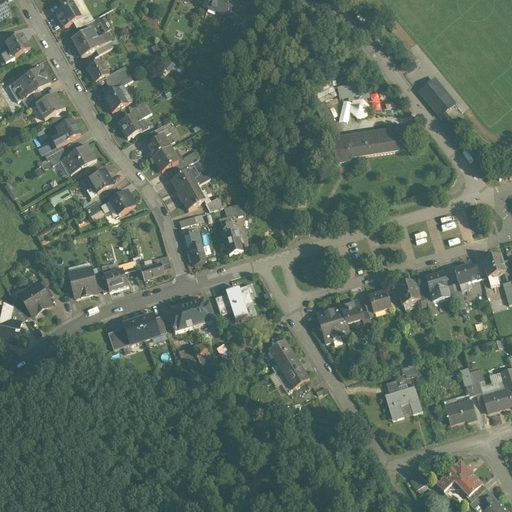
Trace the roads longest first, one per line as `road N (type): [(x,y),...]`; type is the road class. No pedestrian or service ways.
road 1 (residential): [(25,0),(106,143),(163,214),(183,287)]
road 2 (residential): [(285,309),(384,470),(482,440)]
road 3 (residential): [(486,195),(359,31),(291,0)]
road 4 (residential): [(298,303),(511,235)]
road 5 (residential): [(284,258),(486,195)]
road 6 (residential): [(0,379),(99,313),(183,287)]
